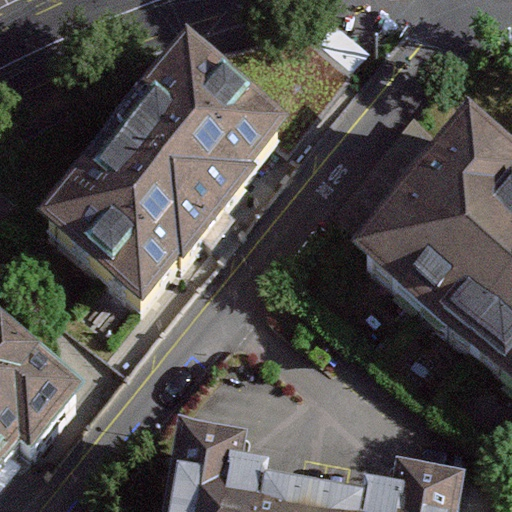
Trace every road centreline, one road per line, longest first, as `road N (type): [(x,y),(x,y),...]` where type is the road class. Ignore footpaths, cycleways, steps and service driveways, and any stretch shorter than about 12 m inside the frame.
road 1 (residential): [(472,0),(75,511)]
road 2 (tertiary): [(0,73),(174,0)]
